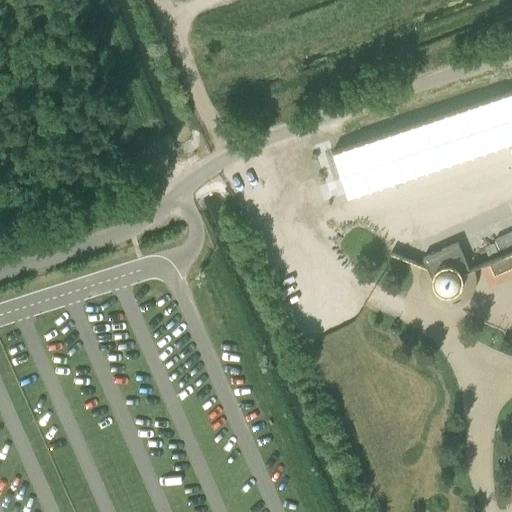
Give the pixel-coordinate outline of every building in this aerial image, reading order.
[(345,148),(331,152),(346,199),(511,144),(511,92),(414,125),(345,148)] [(458,243),(423,258),(426,264),(428,269),(434,285),(439,290),(445,293),(451,293),(457,290),(461,285),(463,278),(461,272),(469,268),(458,243)] [(511,249),(488,260),(494,275),(511,266),(511,249)] [(488,260),(480,263),(490,285),(511,275),(511,266),(494,275),(488,260)] [(475,277),(474,266),(469,268),(461,272),(463,278),(461,285),(457,290),(451,293),(445,293),(439,290),(434,285),(428,269),(426,264),(421,263),(419,266),(418,276),(420,286),(425,294),(434,300),(443,303),(452,303),(461,300),(468,294),(473,286),(475,277)]
